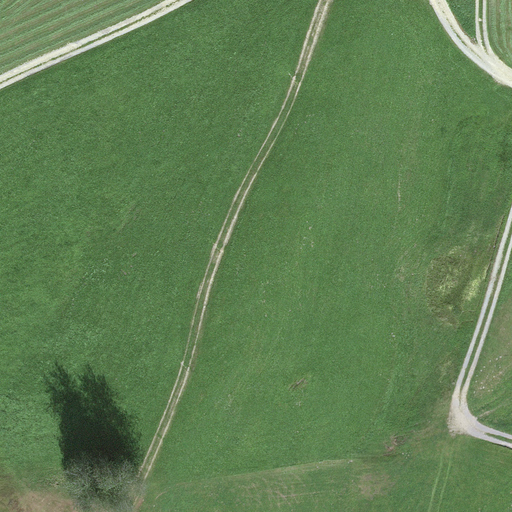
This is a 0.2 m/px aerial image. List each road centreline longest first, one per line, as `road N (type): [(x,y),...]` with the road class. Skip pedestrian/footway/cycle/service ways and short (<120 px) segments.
road 1 (track): [(326,0),(279,129),(216,250),(188,366),(126,511)]
road 2 (track): [(511,445),(472,431),(459,416),(511,225)]
road 3 (track): [(0,87),(182,0)]
